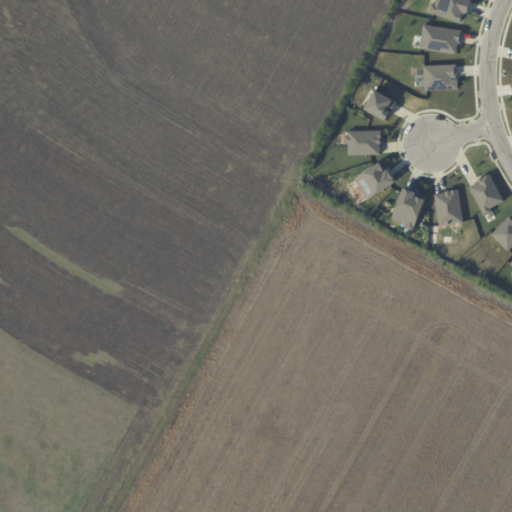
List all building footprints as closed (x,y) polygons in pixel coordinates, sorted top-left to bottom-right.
[(435,0),(470,0),(465,14),(462,13),(458,23),(427,12),(430,3),(434,4),(435,0)] [(422,24),(460,30),(456,55),(418,48),(422,24)] [(422,66),(455,64),(456,91),(422,91),(422,66)] [(373,90),(395,102),(384,122),(362,109),(373,90)] [(346,131),(379,130),(380,155),(346,156),(346,144),(343,144),(343,135),(346,135),(346,131)] [(377,162),(383,171),(386,169),(394,181),(366,198),(353,178),(377,162)] [(468,187),(477,182),(476,179),(488,174),(503,201),(490,208),(492,212),(483,216),(468,187)] [(401,188),(414,193),(413,196),(423,200),(412,231),(402,228),(404,224),(390,219),(401,188)] [(433,194),(457,189),(462,223),(437,226),(433,194)] [(508,217),(511,220),(511,245),(506,251),(490,234),(508,217)]
